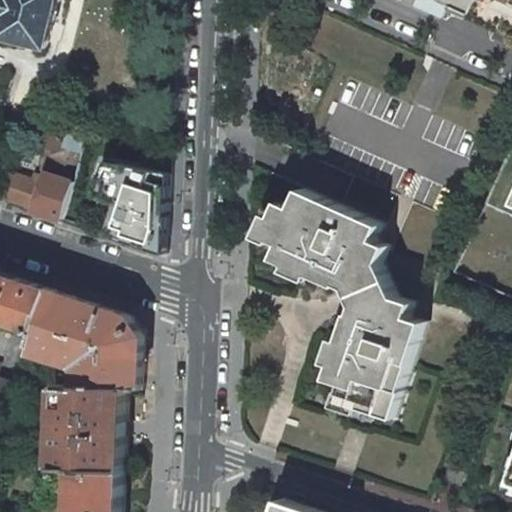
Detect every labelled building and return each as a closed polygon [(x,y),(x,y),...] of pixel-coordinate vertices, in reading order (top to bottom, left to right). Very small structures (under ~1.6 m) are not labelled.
[(0,0),(0,13),(7,15),(1,37),(48,48),(59,0),(0,0)] [(450,0),(478,12),(482,0),(450,0)] [(511,0),(482,0),(478,12),(511,27),(511,0)] [(55,151),(55,153),(62,156),(82,162),(87,148),(80,134),(76,133),(71,133),(70,139),(59,137),(58,141),(57,144),(55,151)] [(57,144),(58,141),(45,137),(42,147),(55,151),(57,144)] [(56,174),(51,173),(48,184),(29,178),(27,184),(8,178),(1,198),(64,218),(68,204),(72,191),(82,162),(62,156),(56,174)] [(173,172),(111,158),(100,197),(118,203),(117,238),(173,256),(173,172)] [(29,178),(10,171),(8,178),(27,184),(29,178)] [(389,224),(308,188),(300,206),(286,200),(280,214),(270,235),(279,239),(287,243),(281,258),(294,264),(305,269),(307,265),(319,270),(317,274),(318,275),(344,286),(347,279),(352,275),(364,281),(383,238),(389,224)] [(273,211),(262,236),(277,244),(279,239),(270,235),(280,214),(273,211)] [(383,238),(364,281),(368,291),(396,278),(388,260),(396,244),(383,238)] [(291,270),(315,281),(318,275),(317,274),(319,270),(307,265),(305,269),(294,264),(291,270)] [(35,330),(41,333),(55,289),(0,270),(0,315),(36,327),(35,330)] [(372,301),(416,316),(421,300),(403,294),(396,278),(368,291),(372,301)] [(83,365),(82,385),(131,387),(146,388),(148,336),(134,315),(55,289),(41,333),(35,348),(83,365)] [(398,417),(430,321),(416,316),(372,301),(368,313),(365,315),(355,312),(345,339),(344,341),(350,342),(345,355),(340,354),(337,364),(333,377),(349,382),(346,391),(343,399),(364,406),(398,417)] [(338,337),(330,361),(337,364),(340,354),(345,355),(350,342),(344,341),(345,339),(338,337)] [(15,373),(13,381),(9,396),(28,402),(34,383),(35,380),(26,377),(15,373)] [(13,381),(0,376),(0,393),(9,396),(13,381)] [(63,384),(60,468),(80,468),(127,470),(131,387),(82,385),(63,384)] [(364,406),(343,399),(346,391),(341,390),(337,405),(362,413),(364,406)] [(461,485),(467,465),(452,459),(445,480),(461,485)] [(125,511),(127,470),(80,468),(78,511),(125,511)] [(323,511),(285,499),(280,511),(323,511)]
